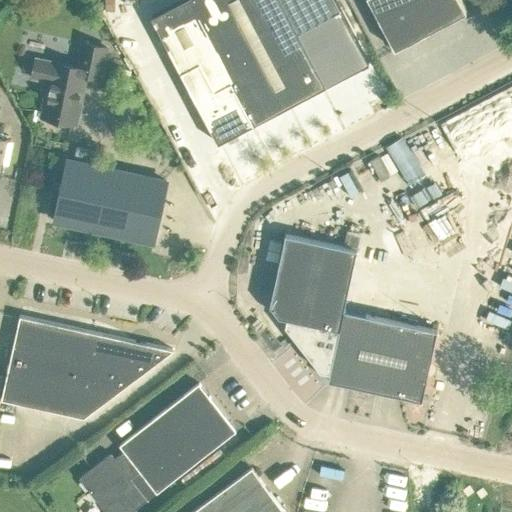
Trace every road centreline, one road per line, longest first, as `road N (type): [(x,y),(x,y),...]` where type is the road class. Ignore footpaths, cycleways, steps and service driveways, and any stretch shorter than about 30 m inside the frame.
road 1 (residential): [(511,54),(235,208),(207,295)]
road 2 (residential): [(511,470),(328,431),(273,390),(207,295)]
road 3 (residential): [(207,295),(0,258)]
